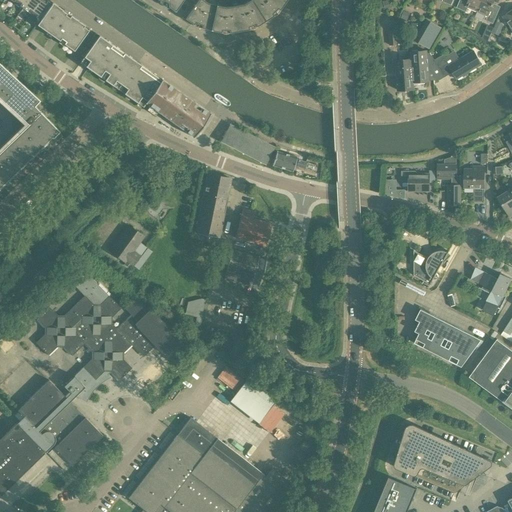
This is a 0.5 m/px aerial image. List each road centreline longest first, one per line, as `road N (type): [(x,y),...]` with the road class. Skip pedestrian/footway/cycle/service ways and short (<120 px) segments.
road 1 (tertiary): [(352,379),(344,0)]
road 2 (unclassified): [(305,189),(282,349),(304,373),(352,379)]
road 3 (residential): [(305,189),(429,214),(511,246)]
road 4 (residential): [(60,0),(223,114)]
road 5 (residential): [(329,111),(260,79),(248,54),(252,36),(298,0)]
road 6 (residential): [(511,442),(455,399),(352,379)]
road 7 (residential): [(0,212),(104,106)]
road 8 (tertiary): [(321,511),(352,379)]
road 9 (unknown): [(471,229),(466,256),(440,293),(417,300),(409,336)]
road 10 (residential): [(329,111),(395,116),(454,99)]
road 11 (residential): [(0,34),(104,106)]
road 12 (residential): [(73,508),(85,504),(154,419)]
